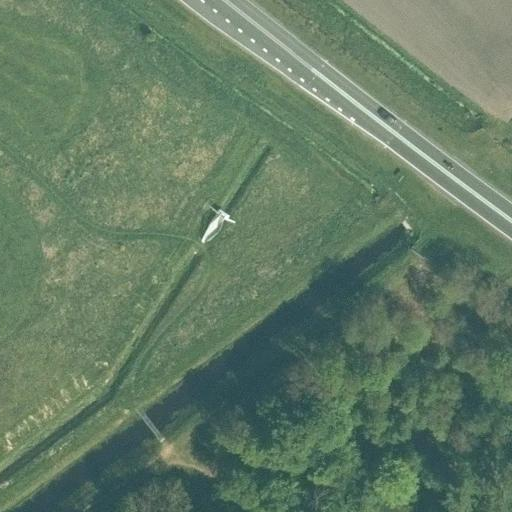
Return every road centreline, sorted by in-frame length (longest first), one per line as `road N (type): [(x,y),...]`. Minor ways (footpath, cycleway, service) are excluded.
road 1 (track): [(86,511),(414,265)]
road 2 (trunk): [(511,219),(226,0)]
